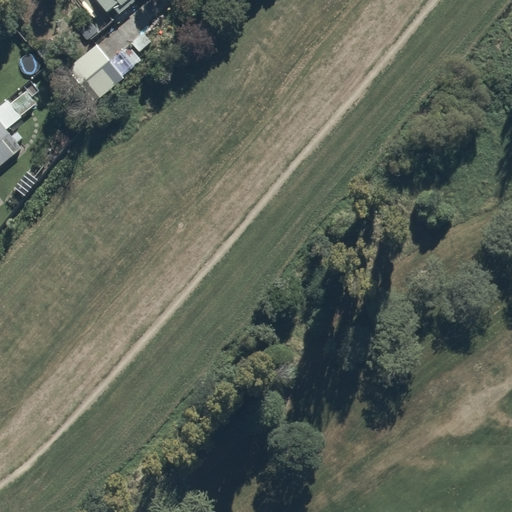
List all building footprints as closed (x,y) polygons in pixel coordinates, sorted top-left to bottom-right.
[(98,0),(96,1),(108,15),(115,11),(121,17),(137,4),(134,0),(98,0)] [(13,106),(23,118),(38,105),(28,94),(13,106)] [(0,106),(0,121),(9,132),(24,119),(23,118),(13,106),(7,100),(0,106)] [(0,121),(0,170),(24,150),(9,132),(0,121)] [(28,198),(39,183),(28,175),(17,190),(28,198)]
